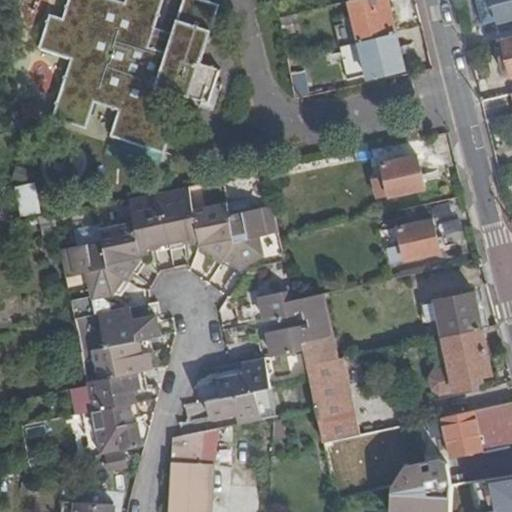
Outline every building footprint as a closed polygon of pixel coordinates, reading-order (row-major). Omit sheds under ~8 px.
[(209,103),(220,69),(201,63),(221,4),(208,0),(184,0),(172,39),(154,34),(165,0),(127,0),(126,3),(118,0),(69,0),(64,18),(51,14),(40,48),(72,58),(53,117),(87,128),(96,102),(120,110),(112,136),(166,153),(177,119),(157,113),(164,88),(202,101),(209,103)] [(396,33),(388,0),(352,0),(361,41),(396,33)] [(511,0),(496,0),(497,2),(498,2),(503,21),(511,18),(511,0)] [(296,32),(293,15),(281,18),(284,35),(296,32)] [(405,68),(396,33),(361,41),(370,76),(405,68)] [(511,40),(507,42),(510,54),(504,56),(502,58),(507,76),(509,77),(511,76),(511,40)] [(307,96),(303,72),(292,74),(296,98),(307,96)] [(37,117),(35,104),(25,105),(27,119),(37,117)] [(425,136),(421,119),(403,123),(407,140),(425,136)] [(426,188),(418,156),(385,163),(388,177),(375,179),(379,198),(426,188)] [(34,179),(33,171),(18,165),(13,177),(23,181),(34,179)] [(41,212),(35,182),(17,186),(23,216),(41,212)] [(280,232),(274,205),(263,207),(252,210),(231,213),(229,202),(194,209),(190,185),(130,198),(135,221),(101,228),(104,240),(79,245),(62,249),(67,276),(88,272),(91,284),(94,298),(102,296),(108,287),(114,290),(123,277),(125,279),(142,254),(142,252),(150,250),(149,245),(190,237),(191,241),(200,240),(201,241),(227,258),(229,255),(243,264),(250,253),(254,256),(262,254),(259,237),(269,235),(280,232)] [(252,210),(250,198),(229,202),(231,213),(252,210)] [(53,211),(51,201),(42,203),(44,213),(53,211)] [(59,235),(55,214),(40,217),(44,238),(59,235)] [(446,250),(443,236),(438,237),(435,219),(399,226),(402,244),(389,247),(392,261),(446,250)] [(104,240),(101,228),(100,224),(76,229),(79,245),(104,240)] [(91,284),(88,272),(67,276),(69,288),(91,284)] [(303,343),(333,336),(324,293),(294,300),(292,291),(262,297),(267,321),(298,315),(297,312),(305,311),(306,319),(309,318),(311,327),(304,328),(303,325),(269,332),(273,356),(305,349),(303,343)] [(484,328),(477,294),(437,302),(424,305),(428,322),(441,319),(444,336),(484,328)] [(99,312),(127,306),(110,301),(102,296),(94,298),(97,312),(99,312)] [(135,403),(133,390),(140,389),(137,372),(152,369),(149,352),(141,354),(138,340),(160,336),(157,318),(135,322),(132,306),(127,306),(99,312),(102,326),(89,329),(100,379),(87,382),(88,385),(93,410),(93,412),(103,410),(107,428),(97,430),(101,453),(126,448),(141,445),(137,423),(133,424),(130,404),(135,403)] [(493,373),(484,328),(444,336),(451,369),(438,371),(436,372),(432,378),(435,390),(441,394),(456,391),(481,386),(479,376),(493,373)] [(338,358),(333,336),(303,343),(305,349),(308,364),(338,358)] [(451,369),(444,336),(431,339),(438,371),(451,369)] [(263,419),(257,390),(272,387),(266,357),(242,362),(244,371),(245,373),(220,378),(224,397),(208,400),(211,418),(237,414),(237,416),(239,424),(263,419)] [(360,434),(343,357),(338,358),(308,364),(324,442),(345,438),(360,434)] [(93,410),(88,385),(74,388),(80,413),(93,410)] [(278,416),(272,387),(257,390),(263,419),(275,417),(278,416)] [(511,443),(511,402),(443,417),(451,457),(485,450),(511,443)] [(107,428),(103,410),(93,412),(97,430),(107,428)] [(284,438),(286,414),(278,416),(275,417),(274,437),(284,438)] [(211,511),(216,448),(204,448),(206,431),(174,437),(168,511),(211,511)] [(347,448),(345,438),(324,442),(327,452),(347,448)] [(128,466),(125,452),(107,456),(110,470),(128,466)] [(483,511),(511,511),(511,476),(477,482),(483,511)] [(465,511),(466,483),(407,481),(406,511),(465,511)] [(114,511),(115,504),(78,502),(77,511),(114,511)]
